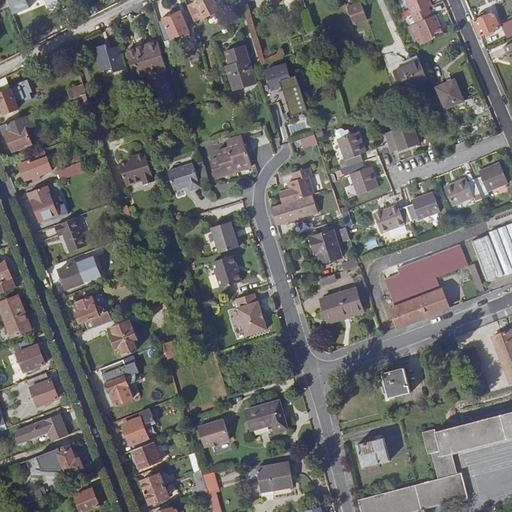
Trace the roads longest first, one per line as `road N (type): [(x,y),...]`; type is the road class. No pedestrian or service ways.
road 1 (residential): [(126,511),(0,188)]
road 2 (residential): [(311,374),(258,206),(259,186),(280,155)]
road 3 (unclassified): [(511,299),(311,374)]
road 4 (unclassified): [(135,0),(0,68)]
road 5 (unclassified): [(455,0),(511,133)]
road 6 (residential): [(391,161),(399,181),(511,136)]
road 7 (residential): [(346,511),(311,374)]
